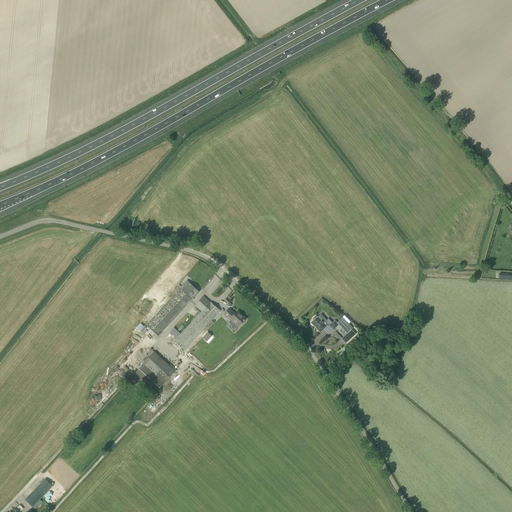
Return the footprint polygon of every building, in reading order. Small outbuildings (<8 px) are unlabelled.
[(178,290),(190,301),(199,292),(187,281),(178,290)] [(169,299),(146,325),(158,336),(190,301),(178,290),(169,299)] [(195,305),(201,311),(174,341),(184,350),(220,311),(210,302),(203,296),(195,305)] [(237,311),(234,314),(229,309),(229,308),(223,314),(231,321),(232,320),(238,327),(246,319),(237,311)] [(330,326),(333,329),(338,325),(335,321),(332,323),(328,319),(324,323),(318,316),(317,317),(316,316),(313,319),(314,320),(311,323),(320,332),(327,326),(326,326),(328,324),(330,326)] [(134,330),(126,338),(132,344),(134,342),(130,338),(136,331),(134,330)] [(355,334),(351,330),(342,339),(346,343),(355,334)] [(137,350),(126,363),(124,361),(120,365),(126,371),(142,354),(137,350)] [(132,376),(153,395),(175,370),(154,351),(132,376)] [(44,479),(25,499),(35,510),(43,502),(40,499),(52,486),(44,479)]
